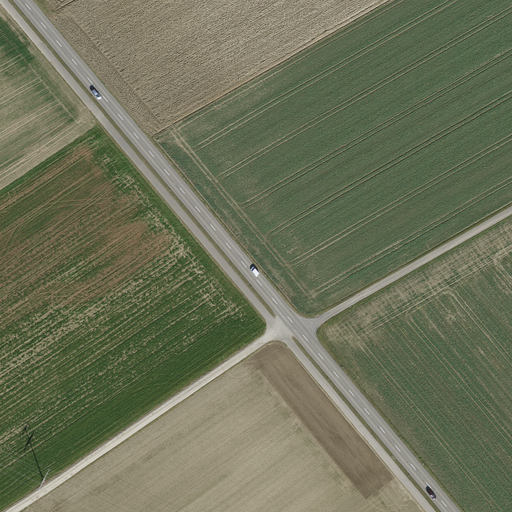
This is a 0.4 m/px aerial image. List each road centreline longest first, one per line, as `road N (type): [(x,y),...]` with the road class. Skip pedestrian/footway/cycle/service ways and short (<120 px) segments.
road 1 (tertiary): [(445,511),(23,0)]
road 2 (track): [(291,320),(12,511)]
